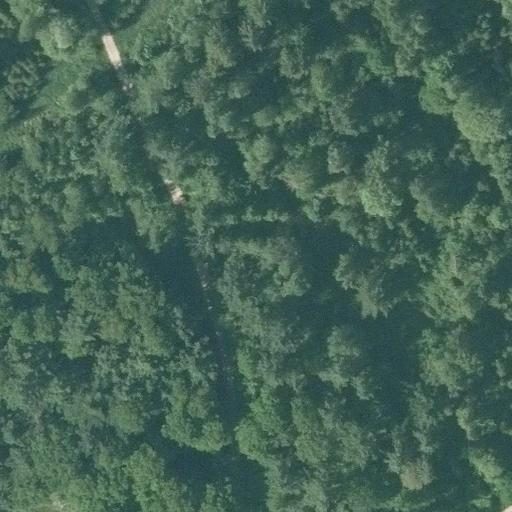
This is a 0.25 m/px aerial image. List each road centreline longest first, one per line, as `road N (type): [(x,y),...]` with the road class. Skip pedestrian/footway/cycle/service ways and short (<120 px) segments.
road 1 (track): [(234,511),(233,422),(217,320),(174,199),(83,0)]
road 2 (track): [(0,138),(175,0)]
